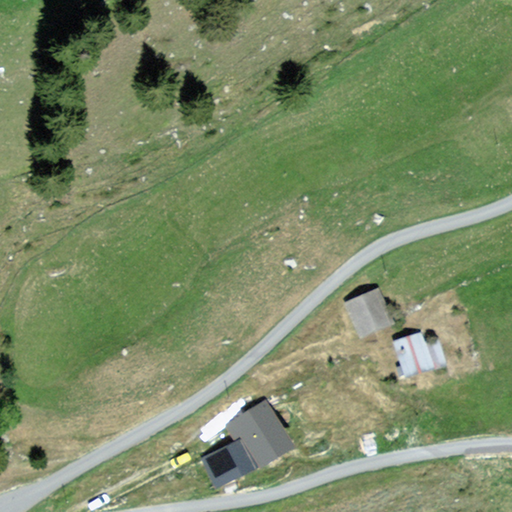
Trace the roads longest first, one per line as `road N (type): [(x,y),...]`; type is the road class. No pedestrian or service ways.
road 1 (unclassified): [(0,509),(210,391),(373,251),(511,203)]
road 2 (unclassified): [(511,445),(403,456),(265,496),(162,511)]
